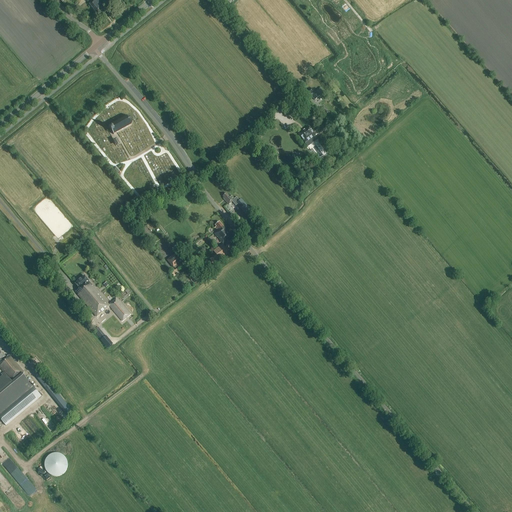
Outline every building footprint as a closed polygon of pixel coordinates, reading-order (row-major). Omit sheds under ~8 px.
[(92,0),(93,1),(89,4),(98,15),(107,7),(101,0),(92,0)] [(325,11),(335,2),(333,0),(332,0),(323,9),(325,11)] [(315,100),(319,96),(320,96),(319,95),(323,92),(319,88),(315,92),(312,89),(309,92),(310,93),(309,94),(315,100)] [(114,135),(128,127),(131,125),(133,121),(131,118),(127,117),(109,127),(114,135)] [(313,133),(309,127),(299,135),(305,143),(317,135),(315,132),(313,133)] [(335,148),(339,146),(335,139),(331,141),(335,148)] [(230,198),(226,194),(223,197),(224,198),(223,199),(229,205),(234,201),(231,197),(230,198)] [(245,214),(250,210),(241,199),(236,204),(245,214)] [(224,227),(219,222),(215,226),(216,227),(215,228),(217,231),(214,234),(217,238),(220,240),(219,241),(223,245),(232,237),(224,227)] [(225,248),(223,245),(213,251),(216,256),(210,260),(213,265),(223,259),(224,260),(225,259),(224,258),(233,251),(229,245),(225,248)] [(173,267),(181,262),(175,255),(168,260),(173,267)] [(172,272),(170,273),(174,277),(176,276),(179,273),(176,269),(172,272)] [(196,275),(193,271),(189,274),(194,282),(199,278),(196,274),(196,275)] [(109,305),(84,276),(75,284),(79,289),(76,292),(96,317),(110,306),(122,321),(130,314),(117,298),(109,305)] [(94,331),(101,340),(105,336),(98,327),(94,331)] [(6,358),(0,350),(0,368),(6,375),(0,379),(0,419),(5,426),(41,397),(22,374),(24,373),(9,355),(6,358)] [(49,383),(43,387),(47,392),(53,388),(49,383)] [(49,454),(48,475),(68,476),(69,455),(49,454)]
